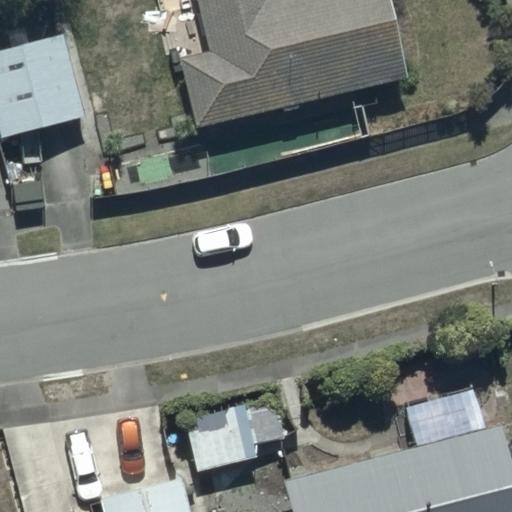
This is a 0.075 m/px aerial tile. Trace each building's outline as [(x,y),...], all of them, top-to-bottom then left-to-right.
[(179,0),(194,57),(163,65),(181,135),(394,80),(373,0),(179,0)] [(59,40),(0,55),(0,141),(80,120),(59,40)] [(270,494),(274,511),(506,511),(487,431),(471,435),(459,389),(390,406),(401,450),(282,480),(278,463),(249,470),(256,497),(270,494)] [(172,420),(184,477),(201,473),(206,501),(240,495),(233,463),(245,461),(243,447),(286,439),(278,399),(172,420)] [(181,511),(175,483),(90,503),(91,511),(181,511)]
